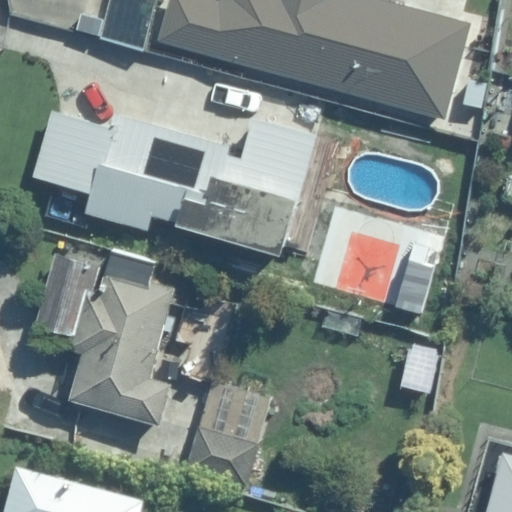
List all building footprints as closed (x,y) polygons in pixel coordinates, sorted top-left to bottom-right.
[(213,0),(174,0),(162,42),(446,123),(473,29),(370,0),(230,0),(230,5),(213,0)] [(152,232),(157,216),(293,255),(327,139),(246,116),(237,147),(120,113),(116,127),(57,110),(37,179),(98,197),(93,215),(152,232)] [(111,248),(105,268),(60,255),(39,326),(75,336),(71,351),(88,356),(74,404),(168,431),(179,390),(154,383),(181,290),(153,282),(159,262),(111,248)] [(252,484),(273,399),(216,384),(194,470),(252,484)] [(511,511),(511,453),(496,450),(482,511),(511,511)] [(149,511),(153,502),(19,468),(8,511),(149,511)]
